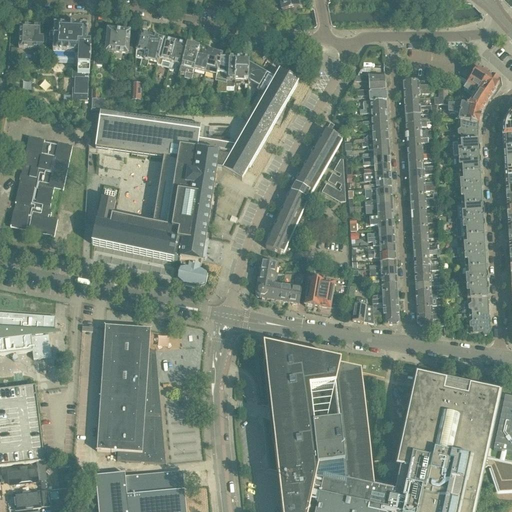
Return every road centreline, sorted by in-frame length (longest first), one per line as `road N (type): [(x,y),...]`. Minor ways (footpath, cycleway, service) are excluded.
road 1 (residential): [(22,0),(120,5),(325,39)]
road 2 (residential): [(227,315),(260,210),(346,47)]
road 3 (residential): [(408,344),(392,61)]
road 4 (residential): [(502,357),(487,134),(511,93)]
road 5 (residential): [(0,268),(227,315)]
road 6 (residential): [(226,511),(216,403),(227,315)]
road 7 (residential): [(408,344),(227,315)]
